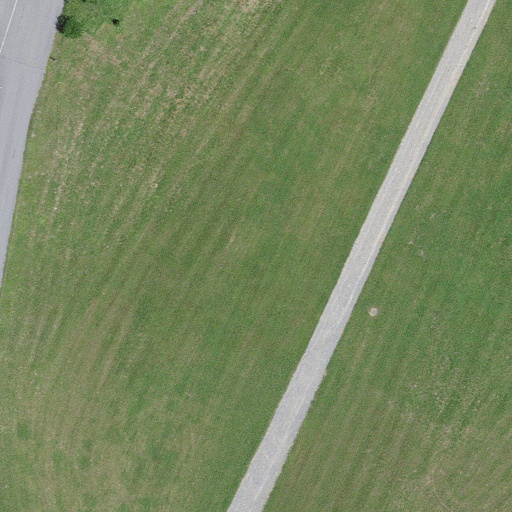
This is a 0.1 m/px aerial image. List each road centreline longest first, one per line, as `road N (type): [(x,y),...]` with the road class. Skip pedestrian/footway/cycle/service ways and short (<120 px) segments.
road 1 (track): [(243,511),(484,0)]
road 2 (residential): [(30,0),(0,179)]
